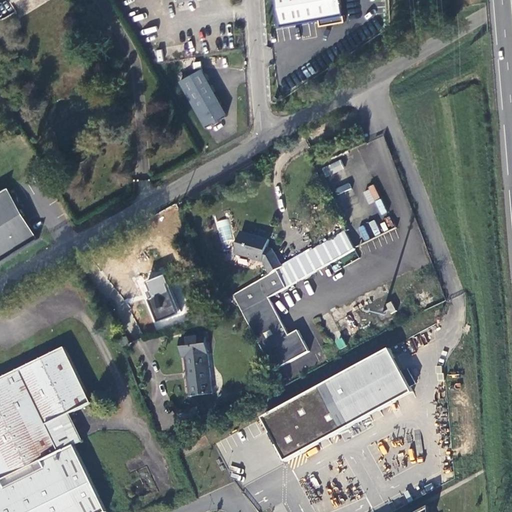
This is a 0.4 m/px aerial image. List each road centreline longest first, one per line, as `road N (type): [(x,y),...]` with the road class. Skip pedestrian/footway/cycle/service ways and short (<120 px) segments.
road 1 (tertiary): [(511,4),(266,137)]
road 2 (tertiary): [(266,137),(70,244)]
road 3 (residential): [(164,421),(124,316),(70,244)]
road 4 (unclassified): [(253,0),(266,137)]
